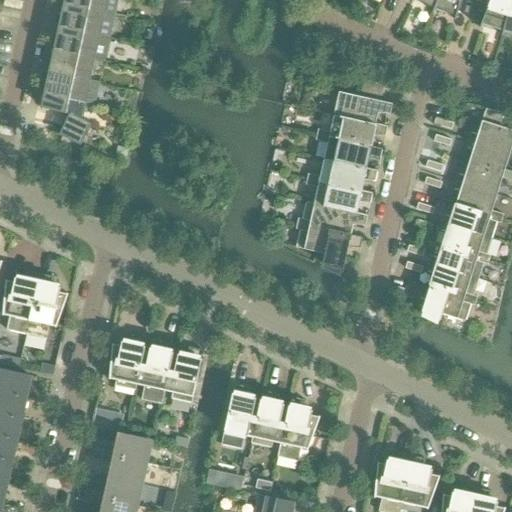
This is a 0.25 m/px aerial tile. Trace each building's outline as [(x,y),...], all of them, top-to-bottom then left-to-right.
[(67,0),(67,2),(66,6),(69,6),(69,7),(102,14),(104,0),(67,0)] [(432,13),(437,0),(412,0),(411,3),(412,4),(414,0),(433,9),(432,13)] [(437,0),(432,13),(433,13),(435,10),(455,16),(454,20),(455,21),(460,0),(437,0)] [(501,36),(511,0),(486,0),(490,1),(479,29),(480,29),(482,25),(502,32),(501,36)] [(511,0),(501,36),(502,36),(503,33),(511,34),(511,0)] [(62,24),(61,28),(64,28),(64,29),(81,33),(108,39),(110,33),(112,22),(114,16),(102,14),(69,7),(69,6),(66,6),(63,18),(62,24)] [(57,46),(56,50),(59,51),(103,61),(104,61),(108,39),(81,33),(64,29),(64,28),(61,28),(60,33),(58,40),(57,46)] [(52,68),(51,72),(54,73),(89,81),(93,66),(102,66),(103,61),(59,51),(56,50),(54,63),(52,68)] [(47,91),(46,95),(49,95),(82,103),(94,105),(97,88),(99,83),(97,82),(89,81),(54,73),(51,72),(49,85),(47,91)] [(328,81),(341,84),(342,78),(329,75),(328,81)] [(338,93),(333,116),(375,125),(375,124),(377,114),(389,115),(392,105),(338,93)] [(94,105),(82,103),(49,95),(46,95),(43,109),(65,114),(69,115),(59,135),(80,145),(90,124),(82,120),(84,113),(94,115),(96,106),(94,106),(94,105)] [(471,133),(469,142),(509,154),(511,145),(511,131),(499,128),(503,113),(485,109),(477,135),(471,133)] [(318,130),(316,135),(370,147),(372,136),(384,137),(387,127),(375,124),(375,125),(333,116),(330,133),(318,130)] [(52,123),(60,127),(62,121),(55,117),(52,123)] [(433,125),(451,131),(453,124),(435,119),(433,125)] [(327,144),(323,160),(365,170),(365,169),(367,158),(379,160),(382,149),(370,147),(316,135),(315,141),(327,144)] [(435,135),(433,142),(449,147),(451,140),(435,135)] [(469,142),(462,162),(468,164),(511,177),(511,173),(504,171),(509,154),(469,142)] [(308,174),(306,180),(360,192),(360,191),(362,181),(375,182),(377,172),(365,169),(365,170),(323,160),(320,177),(308,174)] [(425,168),(441,173),(443,166),(427,161),(425,168)] [(458,174),(456,183),(496,196),(501,179),(511,182),(511,177),(468,164),(464,176),(458,174)] [(426,178),(424,184),(439,189),(442,183),(426,178)] [(317,188),(314,204),(314,205),(355,214),(355,213),(357,203),(370,204),(372,194),(360,191),(360,192),(306,180),(305,185),(317,188)] [(459,192),(455,205),(502,220),(503,216),(491,212),(496,196),(456,183),(453,191),(459,192)] [(298,219),(297,224),(350,236),(352,225),(365,226),(367,216),(355,213),(355,214),(314,205),(314,204),(306,202),(302,220),(298,219)] [(416,210),(431,215),(433,208),(418,203),(416,210)] [(445,215),(443,224),(491,239),(496,223),(500,224),(502,220),(455,205),(451,217),(445,215)] [(414,227),(430,232),(432,225),(416,220),(414,227)] [(322,264),(327,266),(325,269),(336,274),(337,271),(342,274),(342,273),(348,247),(359,250),(362,238),(350,236),(297,224),(295,230),(300,231),(296,248),(324,255),(322,264)] [(446,234),(442,246),(489,261),(490,257),(486,255),(491,239),(443,224),(440,232),(446,234)] [(424,251),(408,246),(406,252),(422,257),(424,251)] [(432,256),(430,265),(478,280),(483,264),(487,265),(489,261),(442,246),(438,258),(432,256)] [(407,262),(405,269),(420,274),(422,267),(407,262)] [(433,275),(429,288),(476,302),(477,298),(473,297),(478,280),(430,265),(427,273),(433,275)] [(6,330),(26,335),(39,274),(25,271),(24,281),(15,278),(14,283),(6,282),(6,281),(5,281),(2,316),(3,316),(9,317),(6,330)] [(39,274),(26,335),(46,339),(49,326),(55,327),(54,328),(56,328),(68,294),(67,294),(66,295),(59,293),(60,288),(50,286),(53,278),(39,274)] [(393,293),(412,299),(414,293),(395,287),(393,293)] [(425,300),(419,298),(417,307),(422,308),(421,313),(425,314),(423,317),(434,322),(436,320),(439,321),(440,318),(442,314),(465,322),(470,305),(474,307),(476,302),(429,288),(425,300)] [(115,386),(134,391),(143,352),(144,352),(147,338),(132,335),(131,344),(121,342),(120,347),(113,345),(113,344),(112,344),(109,380),(110,380),(110,379),(116,381),(115,386)] [(141,400),(161,405),(171,358),(172,358),(175,345),(160,341),(159,351),(149,348),(148,353),(144,352),(143,352),(134,391),(135,391),(136,385),(144,387),(141,400)] [(171,358),(161,405),(164,391),(172,393),(171,399),(191,403),(203,351),(188,348),(187,357),(178,355),(177,359),(172,358),(171,358)] [(0,370),(0,393),(27,400),(28,394),(29,390),(32,378),(0,370)] [(251,443),(251,444),(260,405),(259,405),(254,404),(255,399),(246,397),(249,388),(234,385),(221,445),(225,446),(241,450),(244,436),(252,438),(251,443)] [(277,457),(278,458),(288,411),(287,411),(282,410),(284,405),(274,403),(277,394),(262,391),(259,405),(260,405),(251,444),(271,448),(272,442),(280,444),(277,457)] [(0,393),(0,416),(22,421),(24,415),(25,411),(27,400),(0,393)] [(288,411),(278,458),(297,462),(300,449),(306,450),(306,451),(307,451),(319,417),(318,417),(318,418),(311,416),(312,411),(302,409),(305,400),(290,397),(287,411),(288,411)] [(0,416),(0,438),(18,442),(19,436),(20,432),(22,421),(0,416)] [(94,446),(93,452),(146,464),(151,442),(118,434),(114,451),(94,446)] [(0,438),(0,460),(13,463),(14,457),(15,453),(18,442),(0,438)] [(111,462),(108,478),(142,485),(146,464),(93,452),(91,458),(111,462)] [(377,511),(398,511),(411,456),(397,453),(397,454),(396,462),(386,460),(385,465),(378,463),(378,462),(377,462),(374,498),(375,498),(381,499),(377,511)] [(411,456),(398,511),(419,511),(420,508),(426,509),(426,510),(427,510),(439,476),(438,476),(438,477),(431,475),(432,470),(422,468),(425,459),(411,456)] [(0,460),(0,482),(8,485),(10,478),(10,474),(13,463),(0,460)] [(85,488),(83,494),(137,506),(142,485),(108,478),(105,493),(85,488)] [(0,482),(0,504),(4,505),(5,499),(6,495),(8,485),(0,482)] [(471,511),(476,488),(462,485),(461,495),(452,492),(451,497),(443,496),(444,495),(442,494),(440,511),(471,511)] [(476,488),(471,511),(503,511),(505,508),(504,508),(503,509),(496,507),(497,502),(487,500),(490,492),(476,488)] [(102,505),(100,511),(135,511),(137,506),(83,494),(82,500),(102,505)] [(259,495),(255,511),(292,511),(295,503),(259,495)]
